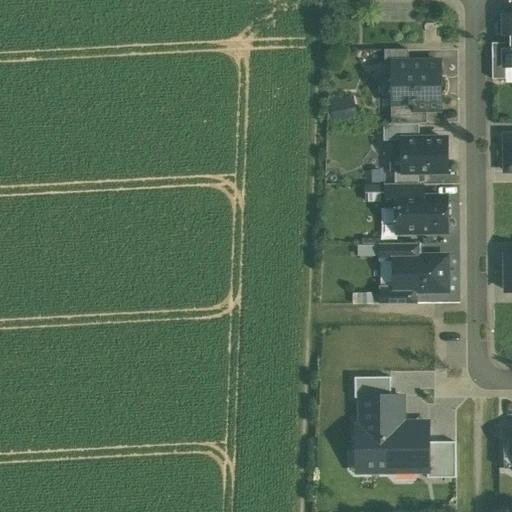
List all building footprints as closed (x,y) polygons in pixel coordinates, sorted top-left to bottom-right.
[(511,15),(503,16),(503,43),(504,47),(504,67),(505,67),(511,67),(511,15)] [(504,47),(503,43),(492,44),(492,80),(505,79),(505,67),(504,67),(504,47)] [(408,62),(408,50),(384,50),(384,63),(392,63),(392,62),(408,62)] [(408,62),(392,62),(392,63),(392,77),(386,77),(381,82),(381,91),(386,96),(393,96),(393,104),(393,105),(415,105),(415,111),(427,111),(440,110),(439,62),(408,62)] [(352,97),(330,104),(335,122),(357,116),(352,97)] [(415,111),(415,105),(393,105),(393,104),(391,104),(391,125),(419,124),(427,125),(427,111),(415,111)] [(419,140),(419,124),(391,125),(383,125),(384,141),(403,141),(402,140),(419,140)] [(419,173),(447,172),(447,140),(419,140),(402,140),(403,141),(403,173),(419,173)] [(419,185),(419,173),(403,173),(395,173),(395,185),(419,185)] [(395,185),(384,185),(384,206),(396,206),(400,206),(400,198),(420,198),(420,185),(419,185),(395,185)] [(420,198),(400,198),(400,206),(396,206),(397,224),(401,224),(401,232),(447,232),(446,198),(420,198)] [(403,256),(403,244),(379,245),(379,261),(381,262),(393,261),(393,256),(403,256)] [(403,256),(393,256),(393,261),(394,286),(394,293),(399,292),(404,292),(415,292),(443,292),(443,284),(447,279),(447,262),(441,256),(403,256)] [(394,286),(393,261),(381,262),(381,286),(394,286)] [(399,292),(394,293),(394,286),(381,286),(379,287),(380,304),(404,304),(404,292),(399,292)] [(416,304),(415,292),(404,292),(404,304),(416,304)] [(354,379),(355,397),(361,397),(391,396),(390,378),(354,379)] [(428,470),(427,440),(427,426),(400,427),(399,396),(391,396),(361,397),(362,427),(356,427),(357,472),(428,470)] [(456,478),(455,439),(427,440),(428,470),(428,479),(456,478)]
